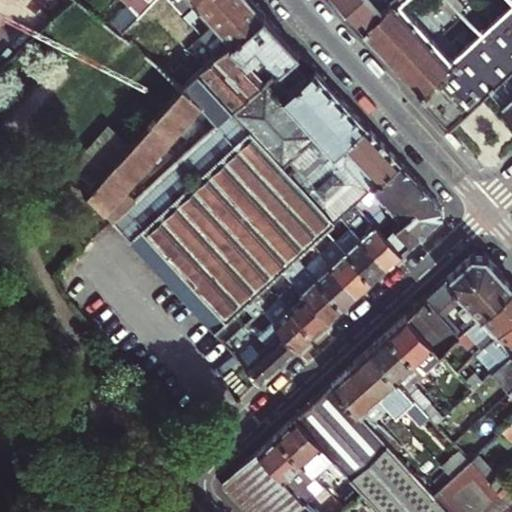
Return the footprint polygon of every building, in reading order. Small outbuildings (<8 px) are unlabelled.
[(104,15),(113,7),(106,0),(99,0),(95,4),(104,15)] [(127,0),(142,17),(149,11),(160,0),(127,0)] [(175,3),(172,0),(160,0),(149,11),(157,20),(175,3)] [(172,0),(175,3),(186,15),(199,3),(202,0),(172,0)] [(202,0),(199,3),(203,6),(189,19),(197,28),(211,15),(220,26),(247,0),(202,0)] [(222,57),(268,15),(260,6),(254,0),(247,0),(220,26),(206,38),(205,39),(222,57)] [(332,0),(360,29),(390,3),(387,0),(332,0)] [(511,0),(394,0),(360,29),(400,73),(447,124),(487,89),(503,74),(511,65),(511,0)] [(0,15),(0,41),(13,30),(0,15)] [(285,33),(268,15),(222,57),(209,69),(194,83),(188,88),(188,87),(136,144),(94,191),(92,193),(117,221),(303,54),(285,33)] [(197,28),(206,38),(220,26),(211,15),(197,28)] [(161,37),(140,19),(123,34),(145,52),(161,37)] [(192,62),(161,37),(145,52),(188,87),(188,88),(194,83),(183,74),(192,62)] [(356,113),(303,54),(117,221),(218,332),(236,316),(246,307),(255,299),(260,295),(270,285),(285,272),(293,265),(330,232),(344,218),(359,205),(403,165),(356,113)] [(200,59),(194,64),(192,62),(183,74),(194,83),(209,69),(200,59)] [(511,65),(503,74),(511,83),(511,65)] [(511,83),(503,74),(487,89),(511,116),(511,83)] [(72,170),(94,191),(136,144),(113,124),(72,170)] [(411,174),(403,165),(359,205),(374,221),(418,181),(411,174)] [(444,210),(418,181),(374,221),(404,255),(443,219),(444,213),(444,210)] [(374,221),(359,205),(344,218),(389,268),(397,262),(404,255),(374,221)] [(344,218),(330,232),(336,239),(375,281),(381,275),(389,268),(344,218)] [(366,289),(375,281),(336,239),(321,252),(323,256),(359,295),(366,289)] [(359,295),(323,256),(309,269),(345,308),(351,302),(359,295)] [(438,314),(460,294),(482,319),(511,291),(511,285),(502,275),(487,258),(475,258),(408,318),(442,355),(449,348),(457,341),(459,340),(460,339),(443,320),(438,314)] [(337,316),(345,308),(309,269),(302,275),(293,265),(285,272),(296,285),(330,322),(337,316)] [(330,322),(296,285),(282,298),(286,302),(292,309),(315,335),(322,329),(330,322)] [(499,337),(511,324),(511,291),(482,319),(476,324),(460,339),(459,340),(457,341),(467,351),(478,342),(485,349),(499,337)] [(443,320),(459,306),(476,324),(482,319),(460,294),(438,314),(443,320)] [(267,312),(300,349),(307,342),(315,335),(292,309),(286,302),(282,298),(267,312)] [(246,307),(236,316),(247,328),(281,365),(290,357),(300,349),(267,312),(266,311),(257,319),(246,307)] [(458,374),(442,355),(408,318),(397,328),(389,336),(426,376),(437,366),(447,377),(453,383),(460,376),(458,374)] [(498,372),(511,359),(511,324),(499,337),(485,349),(497,362),(488,370),(493,376),(498,372)] [(272,374),(281,365),(247,328),(242,332),(245,335),(253,344),(239,356),(263,382),(272,374)] [(253,344),(245,335),(232,348),(239,356),(253,344)] [(432,404),(415,385),(426,376),(389,336),(380,344),(369,353),(423,412),(432,404)] [(459,359),(449,348),(442,355),(458,374),(464,368),(457,361),(459,359)] [(485,349),(476,357),(488,370),(497,362),(485,349)] [(430,419),(423,412),(369,353),(362,360),(352,370),(379,399),(390,412),(398,420),(407,411),(421,427),(430,419)] [(511,359),(498,372),(506,381),(511,375),(511,359)] [(437,366),(426,376),(436,388),(447,377),(437,366)] [(381,421),(369,408),(379,399),(352,370),(342,378),(333,387),(397,457),(404,451),(386,432),(382,430),(377,424),(381,421)] [(511,375),(506,381),(498,372),(493,376),(510,394),(511,392),(511,375)] [(484,385),(477,377),(468,385),(475,392),(484,385)] [(433,497),(333,387),(318,400),(297,419),(338,465),(380,511),(501,511),(508,506),(470,464),(433,497)] [(381,421),(390,412),(379,399),(369,408),(381,421)] [(443,435),(461,419),(454,412),(437,427),(443,435)] [(338,465),(297,419),(288,427),(278,436),(304,465),(314,476),(319,482),(338,465)] [(511,426),(503,435),(511,444),(511,426)] [(304,465),(278,436),(267,447),(258,454),(306,507),(316,499),(308,490),(318,481),(314,476),(304,465)] [(224,485),(225,489),(245,511),(310,511),(306,507),(258,454),(224,485)] [(462,454),(447,467),(456,477),(470,464),(462,454)] [(497,477),(479,456),(470,464),(489,485),(496,479),(497,477)] [(434,484),(431,480),(424,486),(433,497),(452,480),(446,473),(434,484)] [(511,502),(511,496),(496,479),(489,485),(508,506),(511,502)] [(316,499),(326,490),(319,482),(318,481),(308,490),(316,499)] [(352,492),(339,504),(346,511),(360,500),(352,492)]
